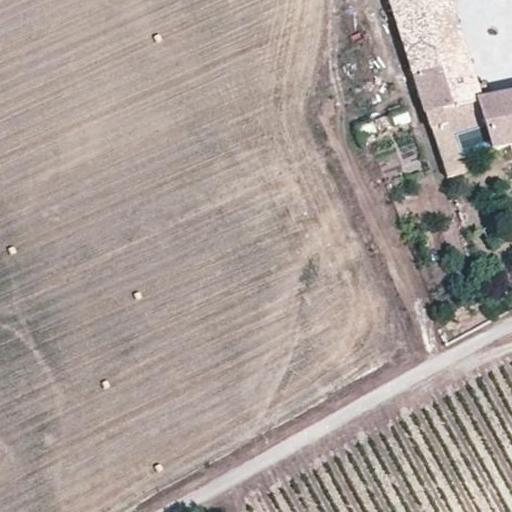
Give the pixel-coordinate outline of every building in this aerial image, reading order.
[(387,0),(408,67),(442,60),(464,57),(446,0),(387,0)] [(464,57),(442,60),(454,100),(476,98),(471,81),(464,57)] [(442,60),(408,67),(442,177),(466,169),(451,119),(446,121),(441,103),(454,100),(442,60)] [(481,79),(471,81),(476,98),(486,96),(481,79)] [(486,96),(476,98),(491,146),(508,143),(511,142),(511,89),(507,90),(486,96)]
